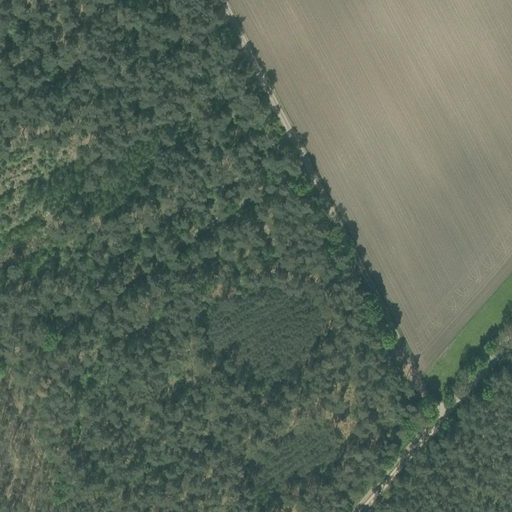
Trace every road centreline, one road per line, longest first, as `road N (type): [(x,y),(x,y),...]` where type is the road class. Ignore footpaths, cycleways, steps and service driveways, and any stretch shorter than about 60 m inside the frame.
road 1 (track): [(438,420),(218,0)]
road 2 (track): [(84,511),(0,310)]
road 3 (track): [(438,420),(350,511)]
